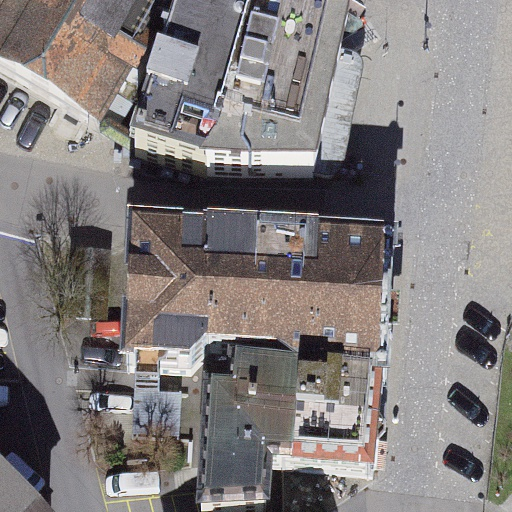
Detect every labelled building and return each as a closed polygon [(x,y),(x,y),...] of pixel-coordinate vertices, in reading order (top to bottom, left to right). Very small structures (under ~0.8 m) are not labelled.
[(0,72),(98,138),(170,0),(23,0),(0,40),(0,72)] [(207,187),(259,0),(170,0),(98,138),(147,163),(207,187)] [(350,27),(307,0),(259,0),(207,187),(313,181),(350,27)] [(403,255),(148,243),(141,384),(276,391),(396,397),(403,255)] [(298,511),(299,475),(340,475),(344,396),(276,391),(276,410),(214,409),(211,511),(298,511)] [(344,396),(340,475),(407,481),(411,401),(344,396)] [(0,511),(54,511),(0,461),(0,511)]
